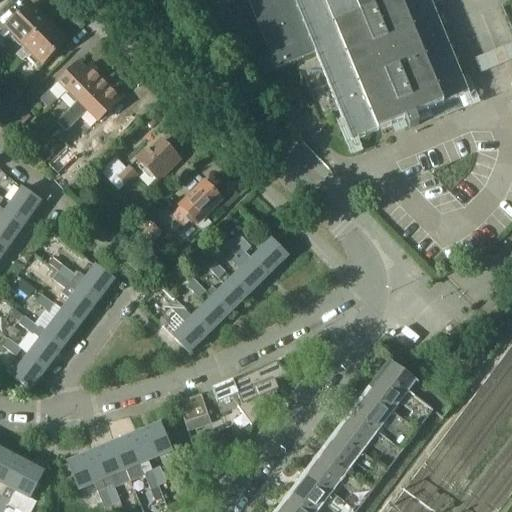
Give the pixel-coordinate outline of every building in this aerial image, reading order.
[(263,76),(316,54),(352,143),(379,132),(470,94),(432,4),(442,0),(231,0),(232,2),(236,0),(247,0),(270,55),(257,61),(263,76)] [(39,16),(30,7),(0,35),(0,40),(3,44),(12,35),(25,48),(48,25),(45,23),(47,21),(41,15),(39,16)] [(13,71),(26,59),(37,71),(43,66),(66,44),(48,25),(25,48),(8,65),(13,71)] [(511,46),(511,45),(475,60),(481,74),(511,60),(511,46)] [(41,101),(49,109),(67,91),(78,102),(101,80),(102,81),(104,79),(94,69),(92,71),(90,69),(86,72),(78,64),(41,101)] [(101,80),(78,102),(57,123),(66,132),(87,112),(98,123),(121,101),(119,98),(121,96),(111,86),(109,89),(102,81),(101,80)] [(0,106),(0,117),(4,121),(20,105),(11,96),(0,106)] [(29,115),(20,105),(4,121),(13,130),(29,115)] [(137,161),(157,182),(180,160),(177,157),(178,154),(172,148),(169,148),(163,142),(149,156),(145,152),(137,161)] [(66,149),(49,166),(57,175),(58,175),(64,181),(81,164),(75,158),(66,149)] [(118,192),(125,186),(126,188),(138,176),(129,166),(126,169),(115,158),(100,173),(118,192)] [(208,188),(204,184),(172,217),(184,229),(192,221),(204,232),(211,225),(204,218),(221,202),(216,196),(217,196),(208,187),(208,188)] [(6,214),(24,226),(41,203),(22,190),(6,214)] [(0,221),(0,242),(8,249),(24,226),(6,214),(0,209),(0,220),(1,221),(0,221)] [(161,234),(147,220),(124,242),(138,257),(161,234)] [(239,237),(233,242),(245,255),(251,249),(239,237)] [(0,242),(0,260),(8,249),(0,242)] [(267,278),(252,262),(245,255),(233,242),(227,248),(237,259),(233,263),(241,272),(232,281),(248,297),(267,278)] [(267,278),(287,258),(272,242),(252,262),(267,278)] [(57,273),(62,267),(52,260),(48,266),(55,271),(57,273)] [(220,280),(225,274),(213,261),(207,267),(220,280)] [(114,282),(96,268),(86,281),(75,273),(74,275),(63,267),(58,274),(97,304),(114,282)] [(97,304),(58,274),(52,281),(66,292),(63,295),(71,301),(63,312),(80,326),(97,304)] [(200,299),(206,293),(194,281),(188,286),(200,299)] [(248,297),(232,281),(213,300),(228,316),(248,297)] [(49,314),(55,306),(41,296),(35,303),(49,314)] [(180,318),(186,312),(174,300),(168,306),(180,318)] [(228,316),(213,300),(193,319),(209,335),(228,316)] [(33,336),(38,328),(13,309),(9,315),(20,324),(19,325),(33,336)] [(80,326),(63,312),(46,334),(64,348),(80,326)] [(189,355),(209,335),(193,319),(173,339),(189,355)] [(47,369),(64,348),(46,334),(38,328),(33,336),(40,341),(30,356),(47,369)] [(16,357),(22,350),(8,340),(2,347),(16,357)] [(30,392),(47,369),(30,356),(13,378),(30,392)] [(413,414),(405,423),(405,424),(417,433),(433,412),(408,394),(417,382),(389,362),(387,364),(389,365),(384,372),(382,371),(373,383),(375,384),(370,391),(368,389),(365,394),(392,414),(393,414),(400,404),(413,414)] [(233,386),(232,383),(211,391),(217,406),(238,397),(242,406),(238,408),(253,428),(277,396),(276,393),(278,392),(275,384),(289,378),(277,364),(233,386)] [(390,444),(402,453),(417,433),(405,424),(405,423),(393,414),(392,414),(365,394),(358,403),(360,404),(355,411),(353,410),(350,414),(377,435),(378,434),(385,425),(397,434),(390,444)] [(185,425),(208,417),(202,397),(179,404),(185,425)] [(362,455),(362,454),(370,445),(382,454),(375,464),(387,473),(402,453),(390,444),(378,434),(377,435),(350,414),(343,423),(345,425),(340,431),(338,430),(335,434),(362,455)] [(148,462),(172,452),(160,425),(137,435),(148,462)] [(347,475),(355,465),(367,474),(360,484),(372,493),(387,473),(375,464),(362,454),(362,455),(335,434),(328,443),(330,445),(325,452),(323,450),(319,454),(347,475)] [(152,491),(159,488),(152,472),(148,462),(137,435),(114,445),(125,472),(141,465),(152,491)] [(114,445),(91,455),(113,507),(115,506),(121,504),(110,479),(125,472),(114,445)] [(21,462),(0,451),(0,484),(7,488),(21,462)] [(332,495),(339,485),(352,494),(345,504),(344,504),(354,511),(357,511),(372,493),(360,484),(347,475),(319,454),(312,463),(314,465),(309,472),(307,470),(304,474),(332,495)] [(113,507),(91,455),(67,464),(79,492),(95,485),(105,510),(113,507)] [(3,498),(0,502),(0,511),(4,511),(7,507),(17,511),(30,511),(36,503),(30,500),(44,474),(21,462),(7,488),(3,498)] [(160,469),(152,472),(159,488),(167,485),(160,469)] [(312,511),(319,511),(324,505),(333,511),(354,511),(344,504),(345,504),(332,495),(304,474),(297,484),(299,485),(294,492),(292,490),(289,495),(312,511)] [(312,511),(289,495),(282,504),(284,505),(279,511),(277,511),(275,511),(312,511)]
